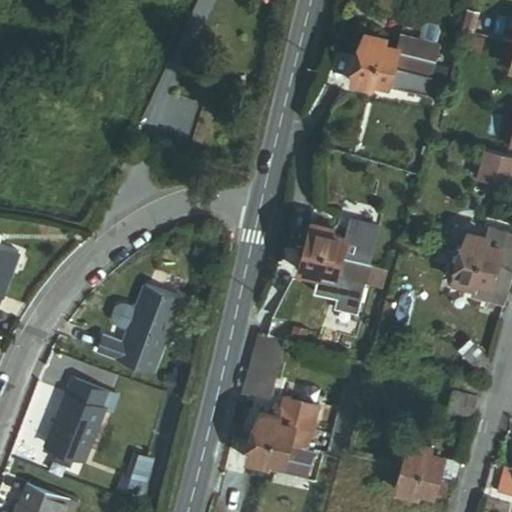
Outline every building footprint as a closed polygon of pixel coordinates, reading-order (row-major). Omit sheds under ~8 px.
[(469,9),(463,27),(476,31),(481,13),(469,9)] [(384,38),(364,32),(351,80),(372,85),(373,80),(428,95),(433,76),(431,75),(439,45),(400,34),(396,47),(383,44),(384,38)] [(511,185),(511,156),(488,149),(479,179),(511,188),(511,185)] [(312,222),(299,270),(320,276),(322,269),(391,287),(396,270),(387,268),(376,265),(364,261),(373,227),(351,221),(346,239),(331,234),(333,228),(312,222)] [(474,293),(505,301),(511,273),(511,229),(493,224),(490,235),(469,229),(456,280),(477,285),(474,293)] [(0,297),(18,249),(3,243),(6,235),(0,232),(0,297)] [(404,234),(394,232),(390,248),(400,251),(404,234)] [(392,251),(381,248),(376,265),(387,268),(392,251)] [(455,255),(439,251),(437,260),(453,264),(455,255)] [(158,266),(152,281),(181,292),(187,277),(158,266)] [(131,324),(120,353),(154,365),(181,292),(152,281),(148,280),(138,304),(131,324)] [(118,319),(131,324),(138,304),(126,300),(120,302),(115,314),(118,319)] [(267,315),(263,335),(288,340),(293,321),(267,315)] [(286,343),(260,336),(242,402),(248,404),(251,393),(271,398),(286,343)] [(457,348),(474,367),(486,356),(469,337),(457,348)] [(449,406),(474,413),(484,379),(459,372),(449,406)] [(73,375),(47,442),(59,446),(78,453),(87,456),(106,405),(117,409),(123,394),(73,375)] [(288,386),(285,399),(321,409),(325,397),(288,386)] [(273,412),(262,409),(248,458),(269,464),(271,457),(308,468),(313,450),(328,454),(340,414),(321,409),(285,399),(282,407),(275,405),(273,412)] [(433,449),(411,443),(398,493),(419,499),(421,493),(447,500),(451,486),(439,483),(441,477),(456,481),(461,463),(431,455),(433,449)] [(78,453),(59,446),(56,456),(74,463),(78,453)] [(148,463),(130,457),(117,494),(135,500),(148,463)] [(271,457),(269,464),(306,475),(308,468),(271,457)] [(511,468),(503,466),(496,492),(511,496),(511,468)] [(22,483),(11,511),(73,511),(76,503),(63,498),(22,483)]
